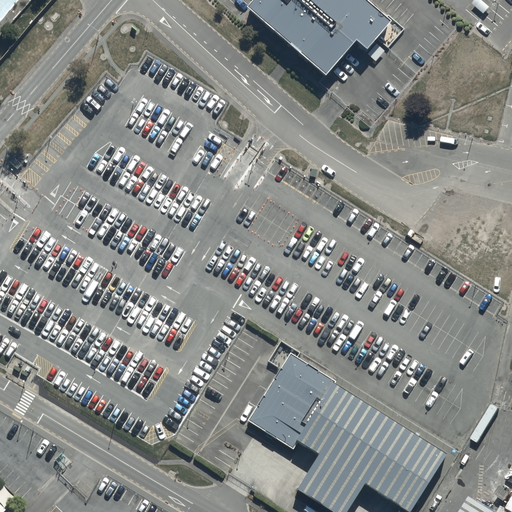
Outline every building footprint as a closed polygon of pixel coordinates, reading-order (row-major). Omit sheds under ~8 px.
[(390,31),(354,0),(262,0),(248,17),(328,88),(357,55),(363,61),(390,31)] [(502,257),(459,230),(438,264),(480,291),(502,257)] [(395,511),(419,511),(452,461),(293,360),(250,428),(297,458),(300,452),(311,458),(322,465),(300,499),(320,511),(356,511),(368,494),(379,502),(394,511),(395,511)] [(176,416),(100,372),(79,408),(155,452),(176,416)] [(489,511),(474,503),(468,511),(489,511)]
